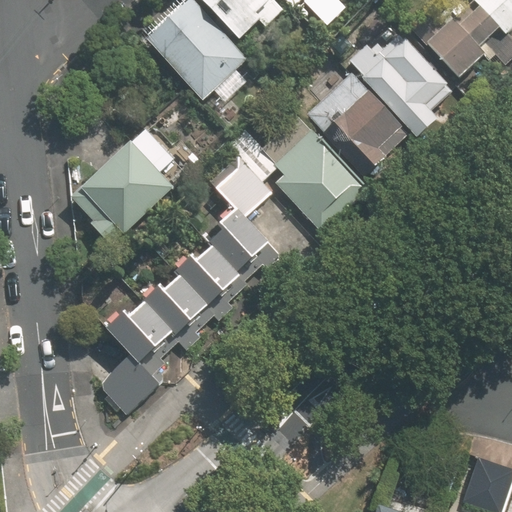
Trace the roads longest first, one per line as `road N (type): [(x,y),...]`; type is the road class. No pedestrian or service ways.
road 1 (residential): [(48,427),(18,89)]
road 2 (secondary): [(312,389),(511,196)]
road 3 (secondary): [(146,503),(243,421),(312,389)]
road 4 (secondary): [(312,389),(273,449),(208,511)]
road 5 (residential): [(18,89),(101,0)]
